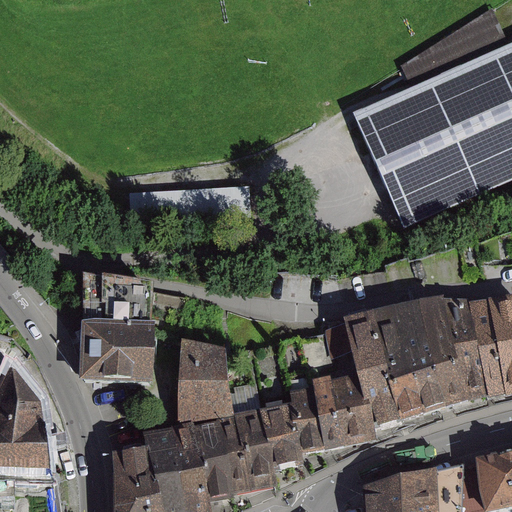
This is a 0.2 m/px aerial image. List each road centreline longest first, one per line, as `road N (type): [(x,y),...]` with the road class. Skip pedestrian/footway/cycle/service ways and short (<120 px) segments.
road 1 (track): [(0,97),(76,162),(127,185),(224,160),(511,11)]
road 2 (residential): [(95,511),(74,408),(32,319),(0,278)]
road 3 (secondary): [(511,427),(341,487)]
